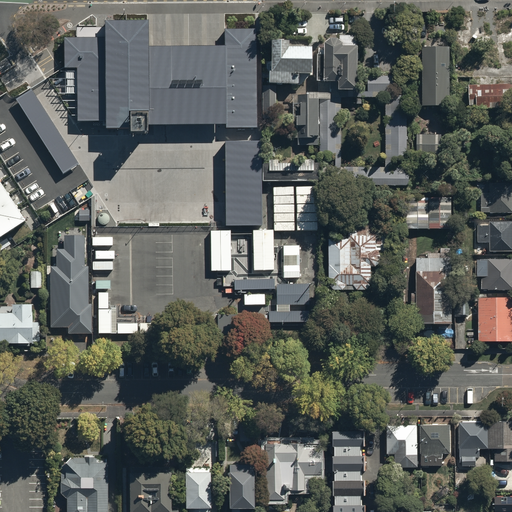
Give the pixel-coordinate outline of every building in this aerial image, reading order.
[(148,19),(104,20),(104,27),(74,28),(74,37),(62,37),(63,70),(77,69),(77,120),(109,120),(109,124),(129,124),(129,134),(148,133),(148,124),(225,123),(225,128),(255,128),(254,30),(223,31),(223,46),(149,47),(148,19)] [(320,82),(341,82),(341,89),(361,89),(360,46),(346,46),(346,43),(341,38),(333,38),(328,42),(328,54),(320,54),(320,82)] [(313,72),(313,45),(290,45),(290,39),(272,39),(272,65),(269,65),(269,84),(301,84),(313,72)] [(450,45),(424,45),(424,105),(451,105),(450,45)] [(402,75),(370,75),(370,97),(388,97),(387,166),(342,165),(343,95),(292,94),(292,96),(278,96),(278,113),(295,113),(296,107),(301,107),(300,114),(293,114),(293,138),(300,138),(299,145),(319,145),(319,154),(336,154),(336,184),(410,185),(411,93),(402,93),(402,75)] [(511,106),(511,83),(470,85),(471,108),(511,106)] [(442,134),(418,134),(417,153),(441,154),(442,134)] [(258,138),(222,139),(223,224),(259,224),(258,138)] [(263,163),(263,181),(320,181),(320,162),(315,162),(315,158),(305,158),(305,165),(277,165),(277,160),(268,160),(268,163),(263,163)] [(151,181),(142,181),(142,165),(102,166),(103,182),(111,181),(111,197),(152,197),(151,181)] [(76,174),(60,184),(68,198),(40,215),(46,223),(52,219),(53,221),(60,217),(59,215),(90,196),(76,174)] [(511,212),(511,181),(490,182),(491,193),(483,193),(483,212),(511,212)] [(0,183),(0,239),(25,224),(0,183)] [(284,184),(284,192),(304,192),(304,184),(284,184)] [(169,185),(160,185),(160,216),(170,215),(169,185)] [(181,186),(172,186),(171,215),(182,215),(181,186)] [(317,191),(306,192),(306,231),(317,231),(317,191)] [(414,197),(414,229),(452,229),(452,197),(414,197)] [(150,203),(111,203),(111,218),(150,218),(150,203)] [(90,209),(79,209),(79,213),(75,213),(74,220),(90,220),(90,209)] [(283,214),(274,214),(274,244),(284,244),(283,214)] [(511,251),(511,221),(491,222),(491,225),(479,225),(479,242),(491,242),(491,252),(511,251)] [(188,222),(179,222),(179,252),(189,252),(188,222)] [(387,257),(386,223),(347,223),(348,236),(330,236),(330,284),(335,290),(366,289),(371,284),(371,268),(381,262),(381,257),(387,257)] [(274,230),(254,230),(255,270),(274,269),(274,230)] [(230,231),(211,231),(212,270),(231,270),(230,231)] [(57,266),(51,266),(51,328),(68,328),(68,334),(92,333),(92,304),(89,304),(89,266),(85,266),(85,235),(65,236),(65,249),(57,249),(57,266)] [(318,235),(307,235),(308,275),(319,275),(318,235)] [(300,245),(284,246),(284,278),(300,278),(300,245)] [(429,258),(417,258),(417,324),(455,323),(454,253),(429,253),(429,258)] [(189,256),(179,256),(180,297),(190,296),(189,256)] [(482,289),(511,289),(511,259),(478,259),(478,276),(482,276),(482,289)] [(43,270),(30,270),(30,287),(43,287),(43,270)] [(275,279),(235,280),(235,290),(275,289),(275,279)] [(277,312),(270,312),(270,316),(260,316),(260,323),(311,322),(311,309),(291,309),(291,305),(310,304),(310,282),(277,283),(277,312)] [(265,293),(244,294),(245,305),(266,304),(265,293)] [(456,317),(469,317),(469,297),(456,297),(456,317)] [(511,297),(479,297),(479,341),(511,340),(511,297)] [(13,306),(0,305),(0,342),(8,343),(8,346),(30,346),(30,342),(33,342),(33,341),(40,341),(40,322),(32,322),(32,304),(13,304),(13,306)] [(235,314),(218,314),(218,337),(235,337),(235,314)] [(392,330),(379,329),(379,347),(391,347),(392,330)] [(477,448),(495,448),(495,462),(511,462),(511,420),(460,421),(460,466),(477,466),(477,448)] [(422,424),(422,464),(442,464),(442,452),(451,452),(450,424),(422,424)] [(387,425),(387,454),(394,454),(395,466),(417,466),(417,425),(387,425)] [(332,430),(332,511),(364,511),(364,429),(332,430)] [(304,449),(304,442),(265,442),(266,497),(283,497),(283,487),(288,487),(288,479),(298,479),(298,490),(312,490),(312,473),(319,473),(319,449),(304,449)] [(69,511),(107,511),(107,458),(70,459),(62,469),(62,492),(70,499),(69,511)] [(226,463),(227,506),(232,506),(231,511),(245,511),(245,507),(253,507),(253,462),(226,463)] [(179,511),(179,509),(168,509),(168,470),(130,470),(129,509),(155,509),(155,511),(179,511)] [(209,511),(209,471),(184,471),(185,506),(187,506),(187,511),(209,511)]
